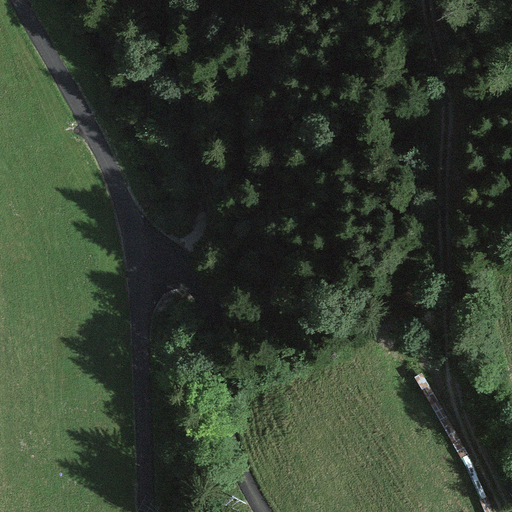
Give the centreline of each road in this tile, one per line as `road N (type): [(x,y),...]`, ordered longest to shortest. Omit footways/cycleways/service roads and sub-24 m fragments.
road 1 (residential): [(145,511),(140,324),(126,215),(109,166),(18,0)]
road 2 (track): [(506,511),(464,422),(452,374),(448,106),(427,0)]
road 3 (track): [(135,267),(168,266),(198,283),(235,476),(264,511)]
road 4 (track): [(168,266),(199,235),(198,185),(130,0)]
